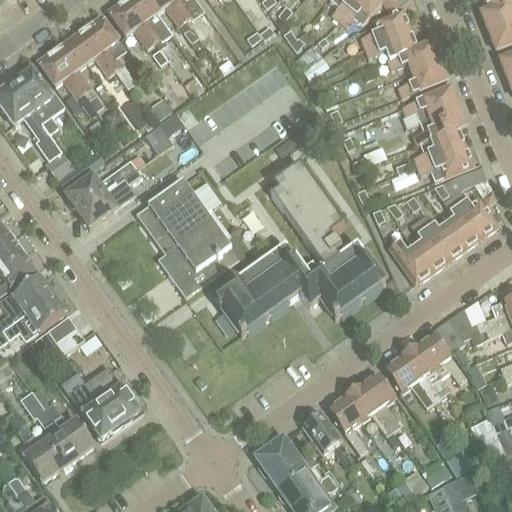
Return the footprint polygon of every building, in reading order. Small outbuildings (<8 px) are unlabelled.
[(133,0),(126,5),(156,49),(161,55),(167,66),(175,60),(163,44),(171,38),(158,19),(144,0),(133,0)] [(179,31),(187,26),(168,0),(144,0),(158,19),(166,13),(179,31)] [(192,0),(168,0),(187,26),(191,23),(193,26),(205,17),(192,0)] [(262,7),(266,14),(276,7),(272,0),(262,7)] [(334,0),(333,2),(331,5),(339,12),(331,21),(339,28),(361,0),(334,0)] [(347,33),(354,24),(362,31),(370,22),(382,7),(388,14),(396,8),(389,0),(361,0),(339,28),(347,33)] [(511,0),(482,0),(489,15),(511,6),(511,0)] [(156,49),(126,5),(109,17),(126,41),(135,35),(149,54),(156,49)] [(481,18),(489,37),(511,27),(511,6),(489,15),(481,18)] [(396,8),(388,14),(392,20),(375,28),(379,38),(360,45),(364,54),(369,52),(411,36),(403,16),(396,8)] [(278,21),(285,26),(292,17),(286,11),(278,21)] [(87,33),(117,76),(130,92),(137,87),(125,70),(118,60),(126,55),(103,22),(87,33)] [(511,49),(511,27),(489,37),(497,56),(508,51),(511,49)] [(198,28),(191,33),(199,44),(206,39),(198,28)] [(270,32),(260,39),(265,45),(275,38),(270,32)] [(117,76),(87,33),(71,45),(88,69),(96,63),(109,82),(117,76)] [(192,49),(199,44),(191,33),(184,38),(192,49)] [(292,51),(297,45),(290,35),(284,40),(292,51)] [(386,56),(390,65),(418,53),(411,36),(369,52),(364,54),(367,63),(386,56)] [(292,51),(296,58),(305,48),(299,43),(297,45),(292,51)] [(88,69),(71,45),(55,56),(86,99),(94,93),(80,74),(88,69)] [(433,47),(418,53),(390,65),(385,67),(388,75),(409,67),(412,77),(440,66),(433,47)] [(301,76),(303,75),(315,67),(322,62),(313,51),(294,66),(301,76)] [(193,104),(167,66),(161,55),(153,60),(161,71),(160,72),(186,110),(193,104)] [(86,99),(55,56),(39,68),(56,92),(64,86),(78,105),(86,99)] [(511,60),(500,65),(508,84),(511,82),(511,60)] [(229,65),(219,72),(224,78),(233,71),(229,65)] [(448,86),(440,66),(412,77),(416,87),(396,95),(387,98),(391,108),(448,86)] [(322,76),(315,67),(303,75),(309,84),(318,79),(322,76)] [(364,76),(367,83),(378,79),(375,71),(364,76)] [(63,115),(55,103),(33,74),(31,76),(28,75),(23,79),(23,81),(13,88),(49,139),(60,131),(53,122),(63,115)] [(318,79),(309,84),(308,85),(311,92),(322,88),(318,79)] [(75,175),(49,139),(13,88),(6,94),(2,94),(0,95),(0,110),(15,131),(25,124),(40,145),(53,164),(47,168),(60,186),(75,175)] [(420,128),(430,124),(459,113),(451,93),(440,98),(404,113),(407,120),(416,117),(420,128)] [(90,121),(97,116),(90,104),(82,110),(90,121)] [(467,132),(459,113),(430,124),(420,128),(424,137),(415,141),(418,150),(421,149),(432,145),(459,135),(467,132)] [(338,114),(330,117),(335,129),(343,126),(338,114)] [(175,118),(160,129),(169,142),(184,130),(175,118)] [(159,131),(145,141),(158,160),(173,150),(159,131)] [(419,171),(466,153),(459,135),(432,145),(421,149),(424,159),(415,162),(419,171)] [(299,137),(285,147),(293,157),(307,147),(299,137)] [(348,156),(355,153),(350,142),(343,145),(348,156)] [(474,172),(466,153),(419,171),(423,181),(431,177),(435,186),(446,182),(463,176),(474,172)] [(60,186),(66,194),(84,181),(104,168),(98,159),(78,173),(75,175),(60,186)] [(353,168),(357,175),(368,170),(364,163),(353,168)] [(75,211),(79,216),(124,183),(138,173),(132,165),(100,188),(94,180),(67,199),(70,204),(69,206),(72,211),(75,211)] [(410,176),(407,168),(396,172),(399,180),(410,176)] [(300,299),(307,309),(310,313),(321,305),(329,316),(335,325),(386,288),(358,250),(339,263),(336,258),(342,253),(335,244),(334,245),(330,241),(344,231),(300,169),(273,189),(278,197),(273,201),(272,199),(271,200),(321,269),(325,274),(318,279),(314,272),(305,278),(286,252),(236,288),(214,303),(235,332),(242,341),(291,306),(300,299)] [(464,193),(488,185),(483,172),(460,181),(464,193)] [(138,173),(124,183),(79,216),(81,220),(80,222),(84,228),(87,228),(90,232),(118,213),(111,204),(143,181),(138,173)] [(158,265),(161,269),(186,304),(227,275),(220,265),(223,263),(221,260),(233,252),(185,185),(150,210),(150,211),(138,220),(166,260),(158,265)] [(442,190),(435,193),(443,205),(450,201),(442,190)] [(362,209),(370,205),(364,194),(357,198),(362,209)] [(452,202),(482,244),(498,232),(480,206),(470,213),(469,212),(459,197),(452,202)] [(491,197),(482,203),(488,212),(495,207),(491,197)] [(413,202),(407,206),(414,216),(421,212),(413,202)] [(465,256),(482,244),(452,202),(444,207),(456,223),(446,229),(465,256)] [(397,225),(403,220),(395,209),(387,212),(397,225)] [(378,229),(385,226),(380,215),(373,218),(378,229)] [(450,267),(465,256),(446,229),(439,235),(427,219),(419,225),(423,231),(450,267)] [(450,267),(423,231),(419,225),(412,230),(423,246),(414,252),(433,279),(450,267)] [(0,254),(14,244),(9,237),(10,233),(7,229),(4,229),(3,228),(0,229),(0,254)] [(0,271),(3,276),(28,259),(22,250),(19,250),(14,244),(0,254),(0,271)] [(390,254),(409,281),(416,291),(433,279),(414,252),(404,259),(397,249),(390,254)] [(0,301),(37,276),(31,268),(32,264),(28,259),(3,276),(9,285),(0,291),(0,301)] [(0,338),(4,336),(55,301),(48,291),(50,288),(46,284),(42,284),(41,282),(15,301),(12,298),(0,306),(0,307),(9,319),(0,325),(0,338)] [(61,309),(55,301),(4,336),(0,338),(0,352),(33,328),(40,337),(67,318),(65,316),(67,312),(64,309),(61,309)] [(511,303),(492,311),(496,322),(487,325),(476,329),(479,337),(490,333),(511,325),(511,303)] [(460,318),(449,326),(464,346),(475,338),(460,318)] [(55,349),(77,333),(69,321),(63,325),(47,337),(55,349)] [(511,325),(490,333),(479,337),(480,339),(471,343),(474,351),(493,341),(503,338),(508,350),(511,348),(511,325)] [(464,346),(449,326),(437,335),(453,357),(465,348),(464,346)] [(86,345),(77,333),(55,349),(64,360),(86,345)] [(55,349),(47,337),(29,350),(38,361),(55,349)] [(419,348),(419,351),(436,376),(441,384),(451,377),(457,386),(460,390),(467,385),(435,340),(428,345),(425,343),(419,348)] [(436,376),(419,351),(403,363),(432,405),(434,408),(441,403),(432,390),(441,384),(436,376)] [(434,408),(432,405),(403,363),(399,362),(393,366),(394,369),(385,375),(402,399),(413,392),(428,413),(434,408)] [(70,366),(79,378),(83,375),(75,363),(70,366)] [(8,368),(0,374),(0,386),(14,376),(8,368)] [(510,380),(511,379),(511,369),(500,374),(504,382),(510,380)] [(477,370),(468,374),(478,393),(486,388),(477,370)] [(141,418),(139,415),(108,373),(102,377),(90,385),(122,432),(141,418)] [(363,388),(363,391),(391,433),(394,437),(401,432),(386,410),(395,404),(378,380),(372,385),(368,384),(363,388)] [(101,447),(122,432),(90,385),(69,400),(90,431),(101,445),(100,446),(101,447)] [(493,390),(480,395),(486,410),(499,405),(493,390)] [(394,437),(391,433),(363,391),(346,403),(361,428),(372,420),(387,442),(394,437)] [(80,462),(46,415),(33,396),(22,404),(35,423),(38,421),(54,443),(42,451),(60,476),(80,462)] [(329,415),(359,457),(361,460),(368,455),(353,434),(361,428),(346,403),(342,403),(336,407),(336,410),(329,415)] [(55,408),(46,415),(80,462),(96,451),(78,426),(71,431),(55,408)] [(60,476),(42,451),(26,429),(25,430),(16,417),(8,423),(18,435),(34,458),(26,463),(43,488),(60,476)] [(306,431),(303,433),(324,461),(332,456),(345,473),(354,466),(321,420),(313,426),(311,425),(306,428),(306,431)] [(489,424),(471,432),(488,467),(505,460),(489,424)] [(497,438),(508,434),(505,426),(494,430),(497,438)] [(508,434),(497,438),(500,447),(511,442),(508,434)] [(398,442),(405,452),(412,447),(405,438),(398,442)] [(298,466),(288,451),(284,444),(260,461),(259,468),(260,469),(259,473),(265,481),(269,482),(279,495),(306,476),(317,468),(310,458),(298,466)] [(368,462),(361,467),(369,478),(376,473),(368,462)] [(290,511),(299,511),(332,487),(336,484),(329,474),(325,477),(328,482),(321,487),(322,488),(317,492),(306,476),(279,495),(280,497),(279,501),(283,507),(287,507),(290,511)] [(54,511),(47,501),(37,509),(27,495),(37,488),(29,476),(18,484),(15,483),(8,488),(18,501),(25,511),(54,511)] [(453,509),(453,511),(465,511),(462,505),(478,498),(470,480),(448,490),(456,508),(453,509)] [(331,511),(323,501),(328,497),(330,499),(337,494),(341,499),(345,496),(336,484),(332,487),(299,511),(331,511)] [(25,511),(18,501),(8,488),(4,491),(3,497),(10,507),(12,511),(25,511)] [(404,488),(386,500),(394,511),(401,511),(415,503),(404,488)]
